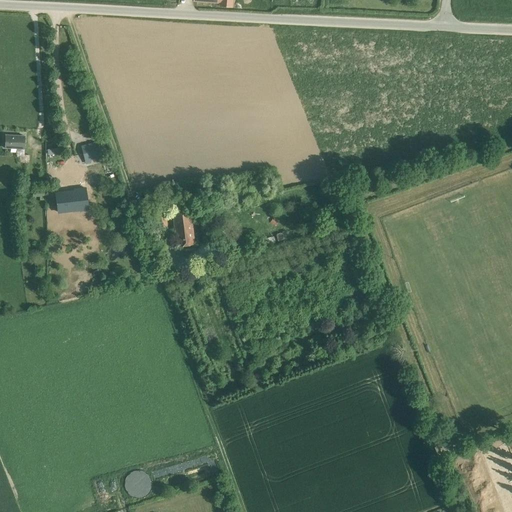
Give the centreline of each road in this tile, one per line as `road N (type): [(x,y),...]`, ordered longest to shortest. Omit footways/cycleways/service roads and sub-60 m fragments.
road 1 (track): [(243,511),(70,6)]
road 2 (unclassified): [(443,26),(0,2)]
